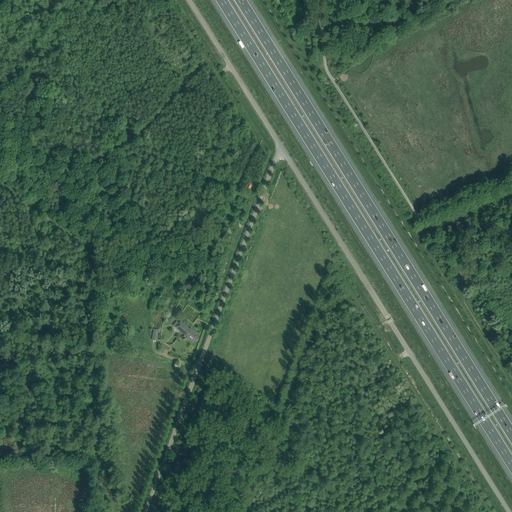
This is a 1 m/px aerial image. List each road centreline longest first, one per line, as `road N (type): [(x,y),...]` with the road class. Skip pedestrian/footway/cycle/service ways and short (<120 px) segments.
road 1 (motorway): [(222,0),(511,464)]
road 2 (motorway): [(511,433),(240,0)]
road 3 (unclassified): [(507,511),(281,149)]
road 4 (unclassified): [(144,511),(281,149)]
road 5 (track): [(511,182),(423,217),(325,65),(317,0)]
road 6 (unclassified): [(281,149),(188,0)]
